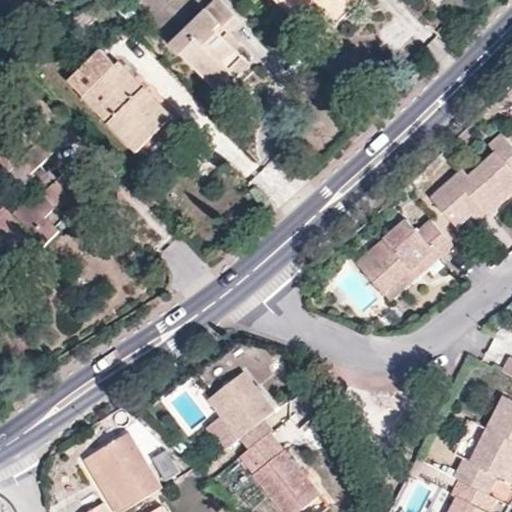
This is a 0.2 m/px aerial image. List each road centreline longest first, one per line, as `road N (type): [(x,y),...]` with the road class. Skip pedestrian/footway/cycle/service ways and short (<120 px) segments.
road 1 (tertiary): [(250,272),(511,24)]
road 2 (residential): [(511,279),(442,337),(391,359),(301,334),(250,272)]
road 3 (tertiary): [(1,447),(250,272)]
